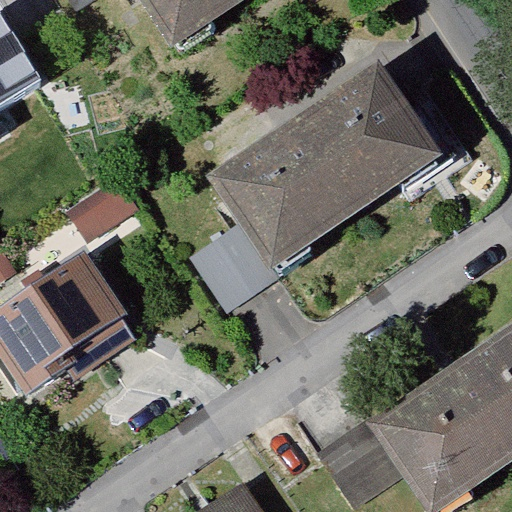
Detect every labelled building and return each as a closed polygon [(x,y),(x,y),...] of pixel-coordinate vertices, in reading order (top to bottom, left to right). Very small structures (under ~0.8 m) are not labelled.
[(53,0),(73,30),(120,0),(53,0)] [(122,0),(176,82),(301,0),(122,0)] [(3,28),(0,30),(0,143),(54,110),(3,28)] [(382,90),(208,209),(236,250),(272,302),(446,183),(382,90)] [(225,332),(272,302),(236,250),(189,280),(225,332)] [(78,273),(0,322),(0,402),(15,426),(130,355),(78,273)] [(511,347),(369,451),(371,453),(410,511),(474,511),(511,487),(511,347)] [(218,511),(254,511),(243,495),(218,511)]
